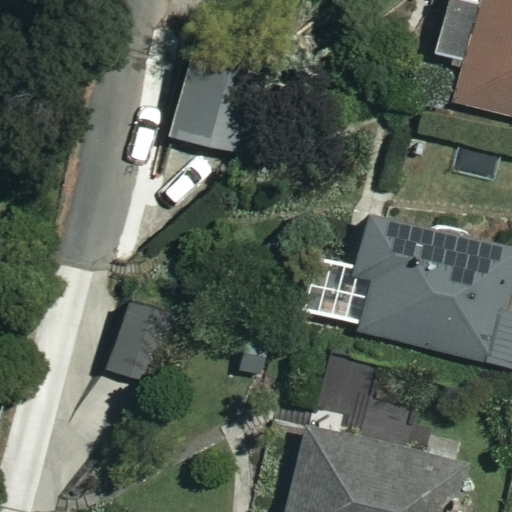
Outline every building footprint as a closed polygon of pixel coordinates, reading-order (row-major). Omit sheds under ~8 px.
[(511,0),(458,0),(458,2),(449,0),(429,0),(420,42),(447,48),(436,95),(511,112),(511,0)] [(253,80),(173,60),(155,128),(235,149),(253,80)] [(511,241),(350,202),(336,258),(315,253),(301,310),(511,361),(511,241)] [(172,321),(123,304),(102,365),(151,382),(172,321)] [(449,446),(292,411),(269,511),(464,511),(467,502),(438,495),(449,446)]
